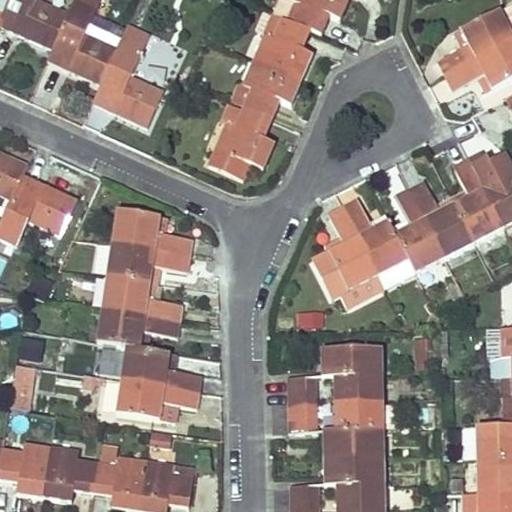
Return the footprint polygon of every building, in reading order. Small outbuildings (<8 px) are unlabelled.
[(10,0),(3,17),(0,24),(0,29),(12,35),(15,28),(21,31),(18,37),(26,41),(52,53),(69,16),(36,2),(36,0),(10,0)] [(52,53),(47,64),(61,71),(64,64),(70,66),(67,73),(76,77),(101,88),(117,52),(85,38),(94,18),(102,0),(101,0),(75,0),(69,16),(52,53)] [(282,22),(292,26),(300,7),(291,3),(292,0),(279,0),(272,18),(282,22)] [(300,7),(292,26),(310,34),(321,39),(327,25),(321,22),(323,17),(329,19),(340,24),(346,12),(350,0),(353,0),(357,2),(358,0),(292,0),(291,3),(300,7)] [(438,65),(445,80),(511,44),(511,38),(499,13),(460,34),(468,49),(463,52),(438,65)] [(85,38),(117,52),(126,32),(94,18),(85,38)] [(272,18),(264,37),(265,37),(273,41),(282,22),(272,18)] [(254,63),(301,84),(312,58),(301,53),(296,51),(298,45),(303,48),(310,34),(292,26),(282,22),(273,41),(265,37),(254,63)] [(15,28),(12,35),(18,37),(21,31),(15,28)] [(101,88),(93,106),(107,113),(110,106),(117,109),(114,116),(133,124),(147,131),(164,95),(131,80),(150,38),(128,28),(126,32),(117,52),(101,88)] [(460,34),(455,37),(463,52),(468,49),(460,34)] [(511,44),(445,80),(453,95),(478,81),(484,78),(492,93),(511,82),(511,44)] [(243,111),(271,123),(277,110),(272,108),(274,102),(279,104),(290,109),(295,97),(301,84),(254,63),(243,88),(251,92),(244,110),(243,111)] [(64,64),(61,71),(67,73),(70,66),(64,64)] [(484,78),(478,81),(486,97),(492,93),(484,78)] [(243,88),(238,86),(230,104),(244,110),(251,92),(243,88)] [(110,106),(107,113),(114,116),(117,109),(110,106)] [(242,114),(228,108),(221,124),(226,126),(235,130),(242,114)] [(271,123),(243,111),(242,114),(235,130),(226,126),(208,169),(242,184),(249,168),(262,173),(268,161),(274,147),(263,143),(258,140),(260,135),(265,137),(271,123)] [(482,154),(467,162),(503,231),(511,226),(511,177),(498,185),(495,179),(482,154)] [(0,199),(10,204),(22,178),(27,168),(7,159),(0,155),(0,199)] [(469,200),(454,208),(474,246),(503,231),(467,162),(453,169),(466,194),(469,200)] [(511,174),(511,171),(495,179),(498,185),(511,177),(511,174)] [(36,185),(22,178),(10,204),(0,226),(0,241),(16,249),(28,224),(60,239),(76,203),(56,194),(43,188),(40,194),(33,192),(36,185)] [(424,184),(409,192),(445,262),(474,246),(454,208),(440,215),(437,210),(424,184)] [(36,185),(33,192),(40,194),(43,188),(36,185)] [(408,264),(415,277),(445,262),(409,192),(394,199),(407,225),(410,231),(395,238),(408,264)] [(466,194),(451,202),(454,208),(469,200),(466,194)] [(357,202),(342,209),(358,240),(378,279),(408,264),(395,238),(392,233),(388,225),(373,233),(370,227),(357,202)] [(451,202),(437,210),(440,215),(454,208),(451,202)] [(343,248),(328,256),(348,295),(349,294),(377,280),(378,279),(358,240),(342,209),(327,217),(340,242),(343,248)] [(117,214),(111,248),(190,259),(192,243),(164,238),(157,238),(160,220),(117,214)] [(370,227),(373,233),(388,225),(385,219),(370,227)] [(166,221),(160,220),(157,238),(164,238),(166,221)] [(407,225),(392,233),(395,238),(410,231),(407,225)] [(340,242),(325,250),(328,256),(343,248),(340,242)] [(190,259),(111,248),(107,280),(150,286),(152,270),(159,271),(187,275),(190,259)] [(152,270),(150,286),(156,287),(159,271),(152,270)] [(107,280),(102,313),(180,324),(182,308),(154,304),(147,303),(150,286),(107,280)] [(349,294),(355,306),(383,292),(377,280),(349,294)] [(150,286),(147,303),(154,304),(156,287),(150,286)] [(102,313),(97,346),(103,347),(140,353),(143,335),(149,336),(177,341),(180,324),(102,313)] [(323,314),(297,315),(297,330),(323,330),(323,314)] [(405,328),(405,333),(415,333),(415,324),(405,328)] [(511,332),(501,333),(502,361),(511,361),(511,381),(511,332)] [(502,361),(501,333),(488,333),(489,365),(492,365),(493,382),(502,381),(511,381),(511,361),(502,361)] [(149,336),(143,335),(140,353),(146,353),(149,336)] [(21,339),(19,362),(40,364),(43,342),(21,339)] [(121,381),(121,384),(199,395),(201,379),(173,375),(167,374),(169,357),(146,353),(140,353),(103,347),(99,377),(121,381)] [(322,381),(334,381),(382,380),(382,352),(321,353),(321,365),(322,381)] [(167,374),(173,375),(176,358),(169,357),(167,374)] [(9,411),(29,414),(35,371),(15,368),(13,381),(9,411)] [(287,381),(287,395),(316,395),(316,380),(287,381)] [(339,401),(339,408),(383,407),(382,380),(334,381),(334,394),(334,401),(339,401)] [(502,381),(503,401),(511,400),(511,386),(511,381),(502,381)] [(511,381),(511,386),(511,400),(503,401),(503,430),(511,429),(511,381)] [(121,384),(116,417),(159,424),(162,407),(177,409),(196,412),(199,395),(121,384)] [(316,395),(287,395),(288,408),(316,408),(316,395)] [(162,407),(159,424),(175,426),(177,409),(162,407)] [(335,423),(335,435),(383,434),(383,407),(339,408),(339,415),(334,415),(335,423)] [(316,408),(288,408),(288,422),(317,422),(316,408)] [(288,422),(288,436),(317,436),(317,422),(288,422)] [(476,430),(477,464),(511,463),(511,429),(503,430),(476,430)] [(464,464),(477,464),(476,430),(463,431),(464,464)] [(335,435),(335,455),(340,455),(340,462),(384,461),(383,434),(335,435)] [(323,452),(323,462),(340,462),(340,455),(335,455),(335,435),(323,435),(323,452)] [(154,436),(152,448),(170,451),(172,439),(154,436)] [(23,456),(3,453),(0,469),(0,483),(12,485),(13,480),(19,481),(18,486),(16,498),(27,500),(44,502),(51,450),(24,446),(23,456)] [(93,497),(98,467),(78,464),(79,454),(51,450),(44,502),(61,505),(71,506),(73,494),(74,489),(80,490),(79,495),(93,497)] [(102,458),(100,467),(118,470),(119,460),(102,458)] [(98,467),(93,497),(107,499),(108,494),(114,495),(113,500),(111,511),(139,511),(147,464),(119,460),(118,470),(100,467),(98,467)] [(335,469),(336,489),(384,488),(384,461),(340,462),(340,469),(335,469)] [(324,474),(324,489),(336,489),(335,469),(340,469),(340,462),(323,462),(324,474)] [(511,463),(477,464),(477,497),(511,496),(511,463)] [(147,464),(139,511),(167,511),(168,508),(169,503),(175,504),(174,509),(189,511),(195,471),(147,464)] [(341,509),(340,511),(384,511),(384,488),(336,489),(336,501),(336,509),(341,509)] [(289,489),(290,503),(318,503),(318,489),(289,489)] [(511,511),(511,496),(477,497),(477,511),(511,511)] [(477,511),(477,497),(462,498),(462,511),(477,511)] [(290,503),(289,511),(318,511),(318,503),(290,503)]
